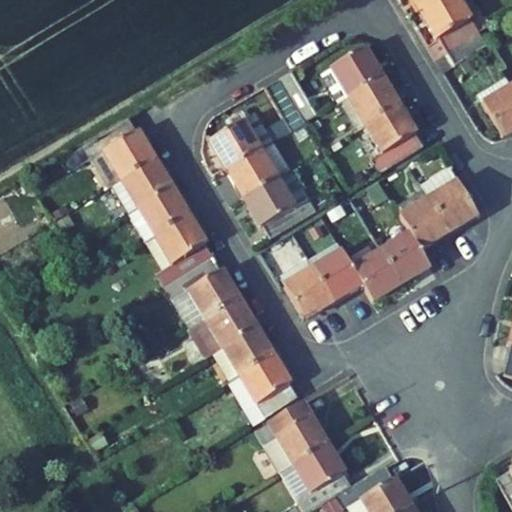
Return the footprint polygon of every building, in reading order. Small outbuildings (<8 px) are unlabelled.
[(412,0),(420,12),(439,0),(412,0)] [(458,0),(439,0),(420,12),(445,54),(479,34),(471,21),(458,0)] [(458,0),(471,21),(479,16),(469,0),(458,0)] [(445,54),(454,69),(488,49),(479,34),(445,54)] [(331,71),(349,100),(383,79),(365,50),(331,71)] [(278,83),(305,127),(318,119),(292,75),(278,83)] [(400,108),(383,79),(349,100),(342,104),(359,133),(365,128),(400,108)] [(511,89),(506,81),(477,99),(482,107),(511,89)] [(278,83),(265,91),(291,135),(305,127),(278,83)] [(503,141),(511,135),(511,91),(511,89),(482,107),(503,141)] [(417,136),(400,108),(365,128),(383,157),(372,163),(380,177),(423,151),(415,137),(417,136)] [(210,143),(227,173),(273,146),(255,116),(210,143)] [(104,154),(121,182),(156,162),(139,133),(137,134),(129,121),(82,148),(90,162),(104,154)] [(227,173),(244,201),(289,174),(273,146),(227,173)] [(113,187),(121,182),(104,154),(90,162),(108,190),(113,187)] [(411,172),(422,166),(419,161),(408,167),(411,172)] [(138,211),(173,190),(156,162),(121,182),(138,211)] [(423,193),(449,236),(478,218),(449,171),(421,189),(423,193)] [(244,201),(261,230),(263,229),(271,242),(316,215),(291,173),(289,174),(244,201)] [(121,182),(113,187),(130,216),(138,211),(121,182)] [(155,239),(190,219),(173,190),(138,211),(130,216),(147,244),(148,244),(155,239)] [(420,253),(449,236),(423,193),(394,210),(410,236),(420,253)] [(100,200),(79,209),(86,228),(108,220),(100,200)] [(327,216),(332,224),(345,216),(340,208),(327,216)] [(190,219),(155,239),(172,267),(165,272),(157,277),(165,290),(213,261),(206,248),(207,247),(190,219)] [(402,288),(431,270),(420,253),(410,236),(381,254),(402,288)] [(172,267),(155,239),(148,244),(165,272),(172,267)] [(334,305),(363,288),(353,271),(342,254),(313,271),(334,305)] [(373,305),(402,288),(381,254),(353,271),(363,288),(373,305)] [(205,322),(240,301),(223,272),(221,273),(213,261),(165,290),(173,304),(178,301),(189,295),(205,322)] [(308,263),(280,280),(285,288),(313,271),(308,263)] [(305,322),(334,305),(313,271),(285,288),(305,322)] [(178,301),(195,328),(205,322),(189,295),(178,301)] [(222,350),(257,329),(240,301),(205,322),(222,350)] [(195,366),(212,356),(222,350),(205,322),(195,328),(188,332),(189,334),(179,339),(195,366)] [(239,379),(274,358),(257,329),(222,350),(239,379)] [(511,347),(503,377),(511,379),(511,334),(509,347),(511,347)] [(229,385),(239,379),(222,350),(212,356),(229,385)] [(147,383),(168,370),(157,351),(136,364),(147,383)] [(298,401),(290,387),(291,386),(274,358),(239,379),(265,421),(298,401)] [(172,376),(168,370),(147,383),(150,388),(172,376)] [(254,427),(265,421),(239,379),(229,385),(228,385),(254,427)] [(280,476),(293,468),(328,448),(303,405),(255,434),(280,476)] [(328,448),(293,468),(310,497),(298,505),(301,511),(313,511),(339,497),(351,490),(344,477),(345,476),(328,448)] [(280,476),(298,505),(310,497),(293,468),(280,476)] [(386,469),(351,490),(339,497),(347,511),(361,503),(366,511),(408,511),(413,509),(396,481),(394,482),(386,469)] [(511,470),(509,473),(510,474),(497,483),(511,507),(511,470)]
